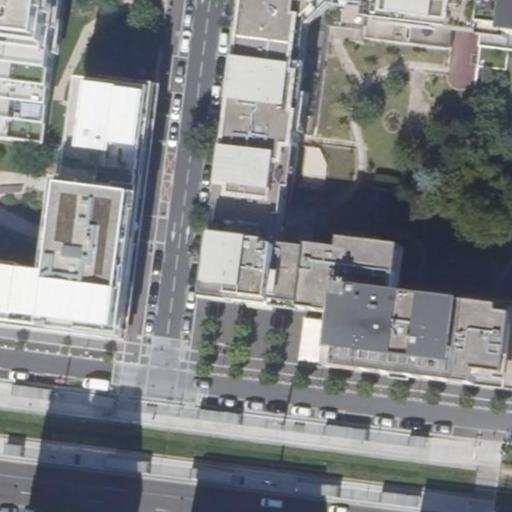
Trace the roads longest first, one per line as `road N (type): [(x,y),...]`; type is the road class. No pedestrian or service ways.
road 1 (residential): [(205,0),(159,377)]
road 2 (residential): [(511,422),(159,377)]
road 3 (unknown): [(505,0),(492,59),(469,78),(335,62)]
road 4 (secondary): [(0,489),(169,509)]
road 5 (residential): [(159,377),(0,358)]
